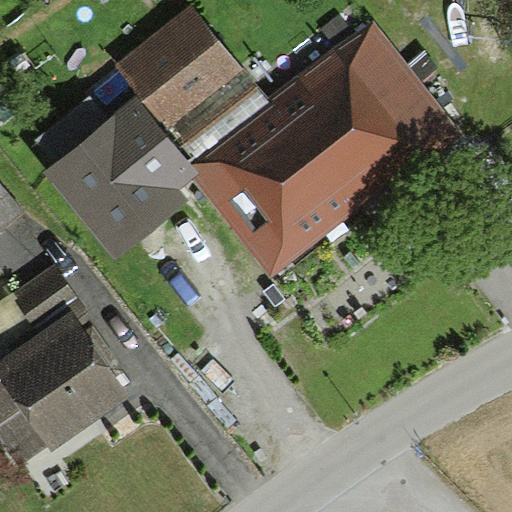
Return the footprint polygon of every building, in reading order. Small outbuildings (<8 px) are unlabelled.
[(245,77),(189,9),(116,69),(171,137),(245,77)] [(196,180),(266,270),(440,136),(370,46),(196,180)] [(51,172),(104,238),(190,170),(137,103),(51,172)] [(0,219),(12,210),(0,196),(0,219)] [(91,258),(120,289),(153,258),(124,227),(91,258)] [(70,306),(43,261),(0,286),(0,304),(19,336),(70,306)] [(0,430),(12,450),(119,385),(82,324),(0,373),(0,430)]
